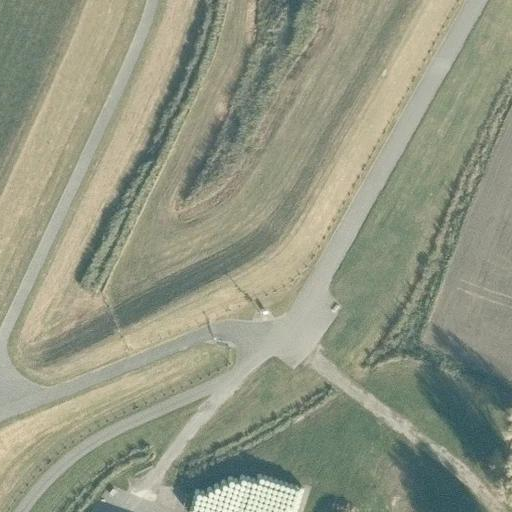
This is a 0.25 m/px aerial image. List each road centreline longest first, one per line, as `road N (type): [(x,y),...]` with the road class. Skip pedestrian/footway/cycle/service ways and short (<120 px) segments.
road 1 (residential): [(23,511),(48,479),(88,449),(236,372),(288,331),(475,0)]
road 2 (track): [(154,0),(0,348)]
